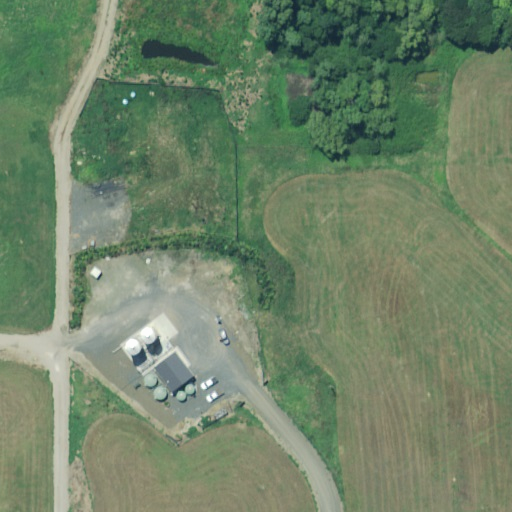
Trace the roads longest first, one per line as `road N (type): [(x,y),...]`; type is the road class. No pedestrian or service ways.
road 1 (track): [(38,340),(43,129),(72,59),(81,0)]
road 2 (track): [(33,511),(38,340)]
